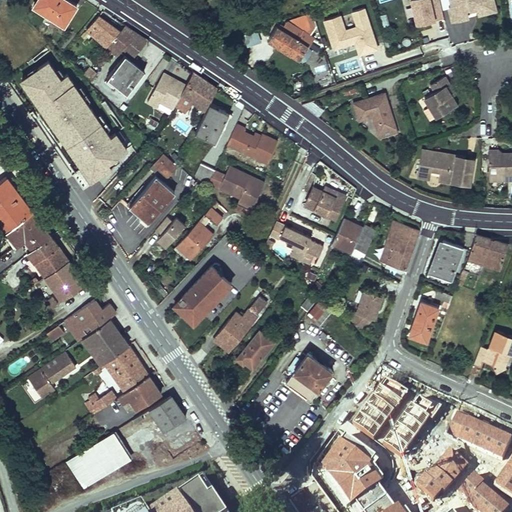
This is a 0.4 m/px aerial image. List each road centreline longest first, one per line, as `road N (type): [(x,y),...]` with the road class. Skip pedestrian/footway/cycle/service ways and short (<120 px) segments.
road 1 (primary): [(4,115),(231,445)]
road 2 (tertiary): [(116,0),(279,108),(390,197),(432,214)]
road 3 (residential): [(387,348),(290,477),(258,487)]
road 4 (residential): [(61,511),(231,445)]
road 5 (residential): [(432,214),(387,348)]
road 6 (residential): [(387,348),(511,411)]
